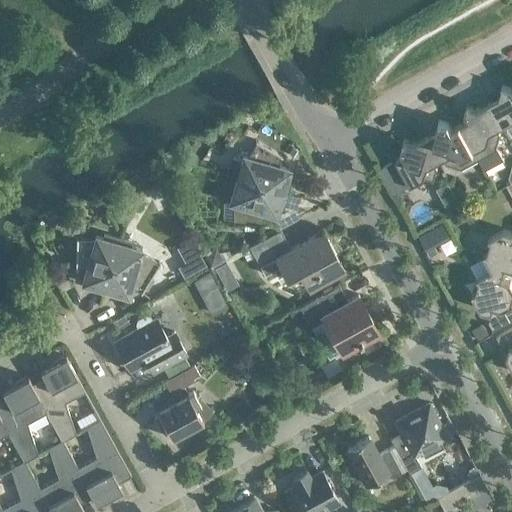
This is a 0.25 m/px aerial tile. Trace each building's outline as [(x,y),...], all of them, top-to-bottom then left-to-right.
[(499,98),(489,103),(501,127),(506,124),(509,130),(511,130),(511,90),(511,88),(501,85),(501,87),(502,87),(499,98)] [(501,127),(489,103),(478,109),(468,106),(468,105),(467,104),(464,114),(467,120),(459,125),(479,160),(484,170),(504,160),(497,147),(500,135),(497,129),(501,127)] [(436,132),(426,138),(438,161),(443,159),(446,164),(462,169),(479,160),(459,125),(451,129),(448,123),(438,120),(438,121),(439,122),(436,132)] [(438,161),(426,138),(415,144),(404,141),(405,139),(403,139),(401,149),(404,155),(396,160),(410,186),(424,178),(432,181),(432,182),(433,182),(437,169),(434,164),(438,161)] [(237,162),(233,177),(286,192),(290,179),(282,177),(285,167),(278,165),(281,156),(282,157),(283,156),(255,139),(255,140),(256,141),(247,156),(243,155),(241,163),(237,162)] [(292,147),(289,153),(297,158),(301,152),(292,147)] [(390,161),(379,167),(394,195),(405,189),(390,161)] [(286,192),(233,177),(228,192),(232,193),(230,201),(233,202),(233,222),(231,222),(231,223),(267,224),(267,223),(265,223),(268,212),(272,213),(275,204),(282,206),(286,192)] [(441,223),(417,235),(425,249),(449,237),(441,223)] [(344,268),(323,230),(307,239),(308,241),(299,246),(298,243),(290,248),(280,229),(249,246),(264,274),(280,266),(285,275),(298,268),(309,288),(344,268)] [(511,232),(504,230),(488,239),(490,242),(487,253),(483,255),(491,270),(504,274),(504,273),(503,273),(504,268),(511,269),(511,232)] [(91,288),(104,292),(120,239),(105,234),(103,238),(96,235),(94,240),(77,239),(77,237),(76,237),(75,269),(77,269),(77,268),(85,270),(83,278),(93,281),(91,288)] [(135,243),(120,239),(104,292),(117,296),(120,288),(129,291),(130,288),(141,291),(140,292),(141,293),(160,262),(159,261),(158,263),(141,252),(142,249),(134,247),(135,243)] [(211,249),(204,253),(210,264),(221,258),(217,251),(211,249)] [(225,260),(213,267),(219,276),(230,270),(225,260)] [(185,261),(177,266),(183,277),(191,273),(185,261)] [(61,267),(54,271),(60,282),(71,276),(67,269),(61,267)] [(209,270),(193,279),(211,314),(228,305),(209,270)] [(504,274),(491,270),(476,278),(478,282),(475,292),(472,294),(480,311),(491,314),(488,322),(492,330),(511,319),(511,305),(511,304),(511,302),(511,301),(511,298),(511,285),(510,281),(501,279),(502,274),(504,274)] [(300,306),(328,358),(378,331),(358,294),(347,300),(339,285),(300,306)] [(124,314),(110,321),(114,329),(128,321),(124,314)] [(150,316),(146,315),(138,319),(137,323),(140,327),(115,341),(130,369),(146,361),(152,373),(187,354),(174,331),(166,336),(156,318),(152,320),(150,316)] [(481,323),(471,329),(477,339),(487,334),(481,323)] [(511,327),(496,336),(500,344),(509,347),(506,357),(511,368),(511,327)] [(85,391),(65,355),(64,356),(65,356),(40,370),(44,377),(32,384),(31,384),(46,412),(61,439),(63,440),(75,433),(65,401),(85,391)] [(184,386),(200,376),(194,364),(164,380),(171,393),(173,392),(177,399),(158,410),(157,409),(156,409),(157,410),(153,412),(161,426),(164,424),(172,438),(173,438),(173,437),(177,434),(181,438),(190,427),(201,421),(202,422),(203,421),(195,407),(200,404),(193,390),(188,393),(184,386)] [(32,384),(28,376),(26,377),(27,377),(2,391),(6,398),(0,400),(0,416),(8,432),(8,433),(23,460),(25,461),(37,454),(27,422),(46,412),(31,384),(32,384)] [(429,403),(395,421),(400,432),(390,438),(409,473),(421,466),(415,455),(422,451),(424,456),(442,446),(439,441),(447,437),(429,403)] [(0,437),(8,433),(8,432),(0,416),(0,437)] [(131,476),(100,418),(86,426),(96,457),(78,467),(77,468),(92,496),(96,503),(97,503),(97,502),(122,489),(118,482),(130,475),(130,476),(131,476)] [(56,431),(48,435),(52,444),(60,439),(56,431)] [(401,471),(389,448),(378,454),(368,436),(347,448),(366,483),(387,472),(390,477),(401,471)] [(63,440),(61,439),(48,446),(58,478),(40,488),(39,488),(51,511),(79,511),(84,510),(80,502),(92,496),(77,468),(78,467),(63,440)] [(25,461),(23,460),(10,467),(20,499),(2,509),(1,509),(2,511),(51,511),(39,488),(40,488),(25,461)] [(339,502),(332,490),(322,470),(310,477),(306,470),(292,477),(296,484),(284,491),(295,511),(329,511),(327,508),(339,502)] [(485,485),(479,474),(437,497),(443,508),(485,485)] [(428,484),(421,487),(427,498),(438,492),(434,486),(428,484)] [(276,511),(262,511),(262,510),(255,498),(228,511),(278,511),(276,511)]
